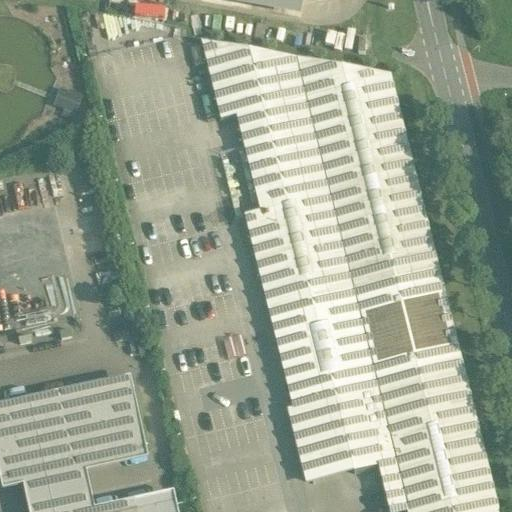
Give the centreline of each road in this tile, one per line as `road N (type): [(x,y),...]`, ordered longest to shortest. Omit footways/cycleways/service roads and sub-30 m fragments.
road 1 (unknown): [(51,0),(445,70)]
road 2 (tertiary): [(511,334),(445,70)]
